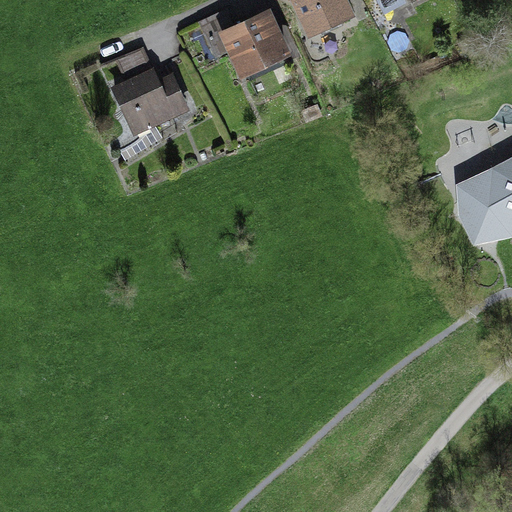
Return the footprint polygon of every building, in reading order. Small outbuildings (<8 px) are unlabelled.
[(355,13),(348,0),(295,0),(311,33),(355,13)] [(292,49),(272,6),(222,30),(242,73),(292,49)] [(117,51),(122,66),(148,57),(142,42),(117,51)] [(154,65),(112,86),(133,128),(187,101),(174,74),(162,80),(154,65)] [(511,175),(468,186),(481,235),(511,226),(511,175)]
